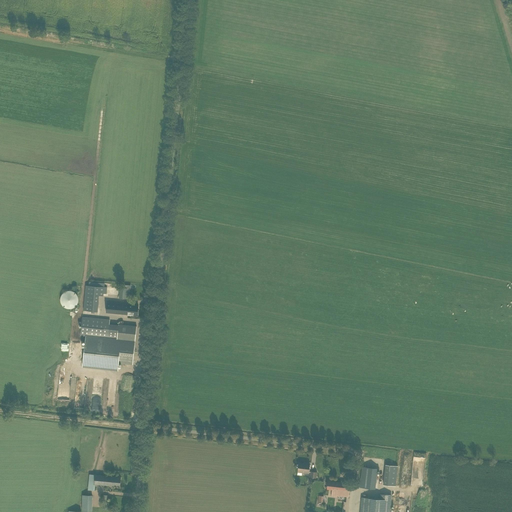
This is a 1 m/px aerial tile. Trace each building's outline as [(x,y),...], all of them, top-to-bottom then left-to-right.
[(126,299),(127,285),(123,285),(123,288),(120,288),(119,298),(126,299)] [(107,287),(86,286),(84,311),(98,312),(99,296),(104,296),(104,294),(107,294),(107,287)] [(63,292),(63,308),(77,308),(77,291),(63,292)] [(107,302),(106,312),(128,314),(138,315),(138,306),(129,305),(129,304),(124,303),(110,302),(107,302)] [(79,322),(79,325),(81,325),(80,335),(86,336),(83,366),(118,370),(119,362),(133,364),(137,326),(119,325),(118,338),(108,337),(109,323),(110,319),(82,317),(82,322),(79,322)] [(426,453),(414,452),(412,484),(423,485),(426,453)] [(305,464),(299,463),(298,472),(309,473),(310,463),(305,463),(305,464)] [(386,464),(384,484),(397,485),(399,465),(386,464)] [(374,489),(376,468),(362,467),(360,487),(374,489)] [(96,484),(120,486),(121,477),(89,474),(88,490),(95,491),(96,484)] [(337,495),(348,497),(350,483),(328,480),(327,489),(332,489),(331,496),(337,497),(337,495)] [(389,511),(391,495),(380,494),(380,499),(361,497),(360,511),(389,511)] [(93,507),(93,496),(82,495),(81,506),(93,507)]
